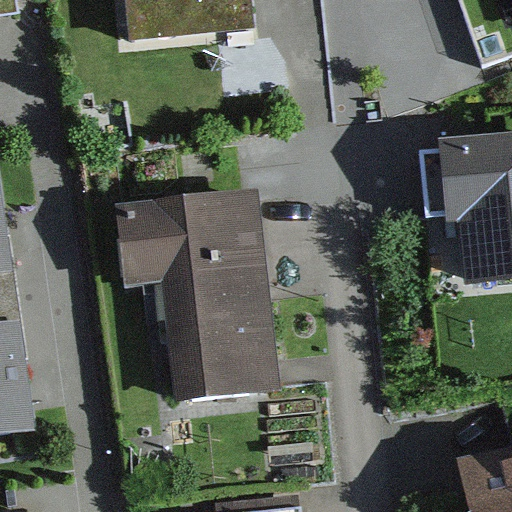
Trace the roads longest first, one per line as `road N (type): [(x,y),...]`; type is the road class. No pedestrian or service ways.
road 1 (residential): [(98,511),(45,123)]
road 2 (residential): [(334,161),(370,511)]
